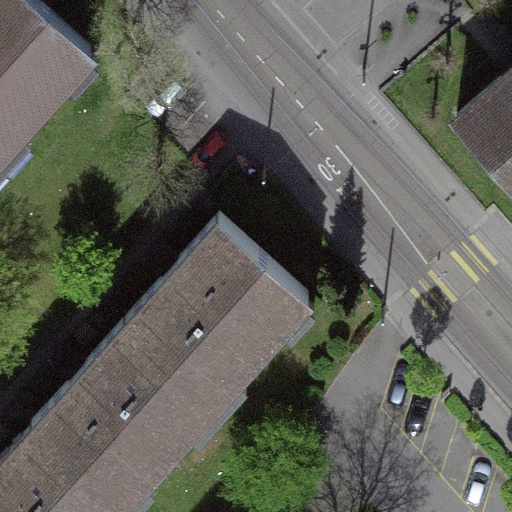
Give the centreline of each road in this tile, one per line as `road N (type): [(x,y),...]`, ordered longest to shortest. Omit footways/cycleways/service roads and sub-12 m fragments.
road 1 (tertiary): [(397,208),(430,294),(511,387)]
road 2 (tertiary): [(275,66),(397,208)]
road 3 (tertiary): [(511,298),(475,256),(397,208)]
